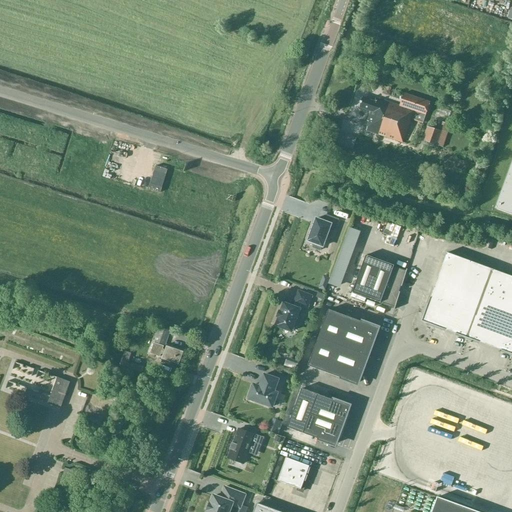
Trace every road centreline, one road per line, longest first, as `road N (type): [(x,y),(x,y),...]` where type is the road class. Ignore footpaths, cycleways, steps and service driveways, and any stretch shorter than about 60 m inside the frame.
road 1 (tertiary): [(153,511),(277,176)]
road 2 (unclassified): [(277,176),(0,90)]
road 3 (tertiary): [(277,176),(341,0)]
road 4 (unclassified): [(398,341),(337,511)]
road 5 (unclassified): [(511,382),(398,341)]
